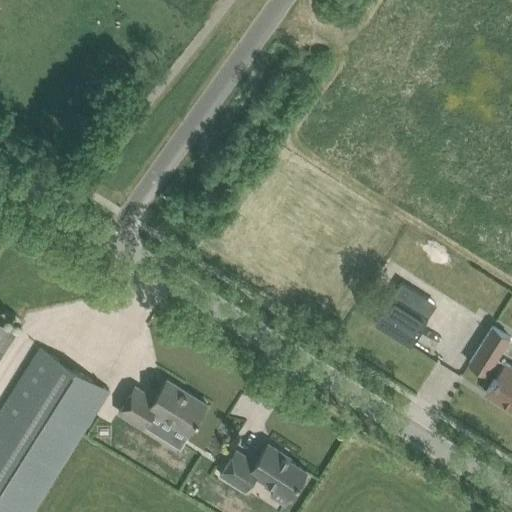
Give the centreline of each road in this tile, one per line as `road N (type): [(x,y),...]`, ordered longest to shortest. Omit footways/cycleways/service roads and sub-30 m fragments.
road 1 (unclassified): [(511,505),(109,252)]
road 2 (residential): [(109,252),(288,0)]
road 3 (unknown): [(156,281),(120,311),(39,331),(0,388)]
road 4 (unclassified): [(109,252),(0,181)]
